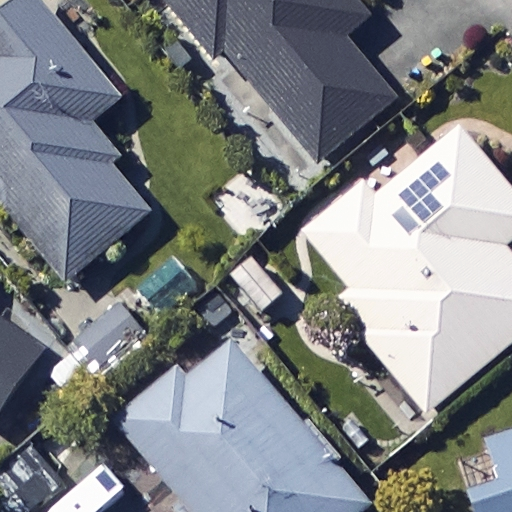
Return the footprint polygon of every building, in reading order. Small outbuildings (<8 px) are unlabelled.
[(147,217),(74,127),(112,97),(32,0),(21,0),(0,17),(0,209),(62,286),(147,217)] [(146,0),(209,68),(218,60),(316,169),(390,102),(340,46),(367,21),(347,0),(146,0)] [(511,238),(511,200),(458,134),(376,202),(363,187),(301,238),(345,292),(330,305),(421,417),(511,342),(511,267),(498,250),(511,238)] [(0,404),(38,350),(0,323),(0,404)] [(359,511),(363,510),(231,346),(185,382),(173,367),(106,421),(173,505),(164,511),(359,511)] [(511,511),(511,432),(480,443),(493,485),(462,495),(467,511),(511,511)]
